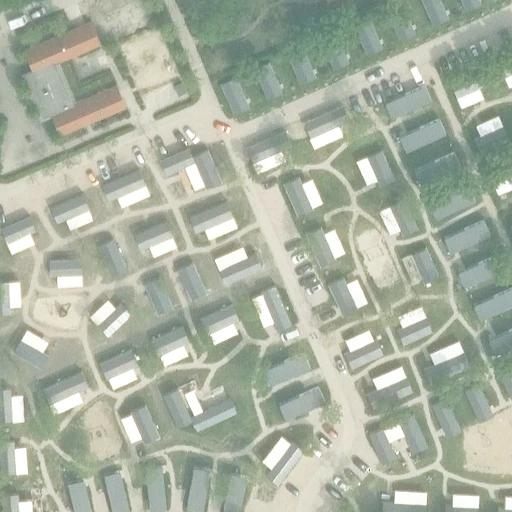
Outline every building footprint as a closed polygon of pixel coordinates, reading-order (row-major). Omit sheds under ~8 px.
[(448,20),(438,0),(419,0),(432,27),(448,20)] [(480,4),(478,0),(459,0),(465,11),(480,4)] [(415,34),(401,5),(386,12),(399,41),(415,34)] [(74,101),(57,61),(103,41),(93,18),(25,48),(35,70),(27,74),(33,87),(25,90),(32,105),(39,102),(45,116),(52,113),(62,134),(128,106),(117,82),(74,101)] [(382,49),(368,20),(353,27),(366,56),(382,49)] [(349,65),(336,36),(320,43),(333,72),(349,65)] [(315,80),(301,50),(286,57),(299,87),(315,80)] [(511,67),(511,51),(498,57),(504,71),(511,67)] [(281,94),(267,65),(252,72),(265,101),(281,94)] [(485,79),(479,65),(450,77),(456,91),(459,90),(485,79)] [(429,93),(423,77),(386,93),(393,109),(429,93)] [(249,108),(236,79),(220,86),(233,115),(249,108)] [(347,123),(340,108),(302,124),(308,139),(347,123)] [(444,128),(438,112),(399,128),(406,144),(444,128)] [(507,135),(501,121),(472,133),(479,147),(507,135)] [(290,148),(283,133),(245,149),(251,164),(290,148)] [(394,173),(381,143),(367,149),(379,179),(394,173)] [(459,160),(452,145),(414,161),(421,176),(459,160)] [(187,150),(158,163),(165,178),(193,166),(205,193),(223,185),(208,151),(191,158),(187,150)] [(511,170),(511,153),(486,165),(492,179),(511,170)] [(144,188),(138,172),(100,187),(106,203),(144,188)] [(311,202),(298,173),(284,179),(296,208),(311,202)] [(475,195),(468,179),(430,195),(436,211),(475,195)] [(417,223),(405,193),(390,199),(403,229),(417,223)] [(88,213),(82,197),(49,209),(55,226),(88,213)] [(202,214),(189,220),(195,235),(232,219),(225,204),(202,214)] [(489,229),(482,214),(444,230),(451,245),(489,229)] [(34,234),(28,218),(0,228),(0,233),(5,246),(34,234)] [(171,239),(165,223),(133,236),(139,252),(171,239)] [(333,252),(320,223),(306,229),(318,258),(333,252)] [(113,242),(98,248),(110,279),(126,272),(113,242)] [(438,271),(426,242),(411,248),(424,277),(438,271)] [(502,263),(495,248),(457,264),(464,279),(502,263)] [(255,256),(218,272),(224,286),(261,270),(255,256)] [(80,260),(48,262),(49,278),(81,276),(80,260)] [(192,265),(177,272),(190,302),(205,295),(192,265)] [(355,302),(343,273),(328,279),(340,309),(355,302)] [(172,310),(158,279),(143,286),(157,317),(172,310)] [(511,298),(511,283),(511,281),(473,297),(479,312),(511,298)] [(0,317),(9,317),(7,286),(0,285),(0,317)] [(275,288),(260,294),(276,334),(291,328),(275,288)] [(129,316),(119,306),(96,328),(106,339),(129,316)] [(237,323),(230,307),(198,321),(205,337),(237,323)] [(432,327),(426,312),(397,324),(403,339),(432,327)] [(511,339),(511,322),(488,332),(494,347),(511,339)] [(187,344),(181,329),(149,342),(155,358),(187,344)] [(381,348),(375,332),(342,346),(349,361),(381,348)] [(47,358),(20,342),(12,356),(39,372),(47,358)] [(469,361),(462,346),(424,362),(430,377),(469,361)] [(136,369),(129,353),(98,365),(104,381),(136,369)] [(309,373),(303,357),(264,374),(270,389),(309,373)] [(511,363),(499,369),(511,397),(511,363)] [(411,386),(405,371),(366,387),(373,402),(411,386)] [(87,390),(80,373),(40,390),(47,406),(87,390)] [(478,379),(464,385),(478,416),(492,410),(478,379)] [(190,418),(178,389),(161,396),(176,432),(192,425),(195,433),(236,416),(230,401),(190,418)] [(0,424),(10,424),(8,391),(0,391),(0,424)] [(317,391),(278,408),(285,423),(324,406),(317,391)] [(446,393),(431,399),(444,431),(460,425),(446,393)] [(145,407),(129,413),(142,446),(158,440),(145,407)] [(411,408),(366,428),(380,458),(394,452),(387,435),(403,428),(410,446),(425,439),(411,408)] [(0,476),(15,476),(13,444),(0,444),(0,476)] [(302,454),(290,445),(265,479),(277,488),(302,454)] [(165,511),(161,470),(144,472),(148,511),(165,511)] [(202,511),(208,474),(192,471),(185,511),(202,511)] [(126,511),(118,475),(103,478),(110,511),(126,511)] [(239,511),(245,480),(230,477),(223,511),(239,511)] [(89,511),(83,483),(67,487),(72,511),(89,511)] [(412,511),(422,511),(424,497),(386,495),(385,511),(412,511)] [(18,511),(17,498),(0,499),(1,511),(18,511)] [(476,511),(477,500),(444,499),(443,511),(476,511)] [(511,511),(511,502),(496,502),(495,511),(511,511)]
